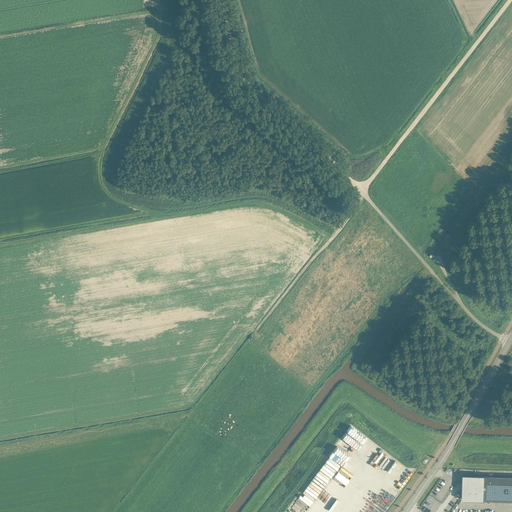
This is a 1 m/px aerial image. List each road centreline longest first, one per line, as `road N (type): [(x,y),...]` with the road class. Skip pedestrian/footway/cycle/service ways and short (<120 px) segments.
road 1 (unclassified): [(362,191),(246,80),(221,0)]
road 2 (unclassified): [(362,191),(510,0)]
road 3 (tertiary): [(405,511),(509,342)]
road 4 (track): [(362,191),(254,333)]
